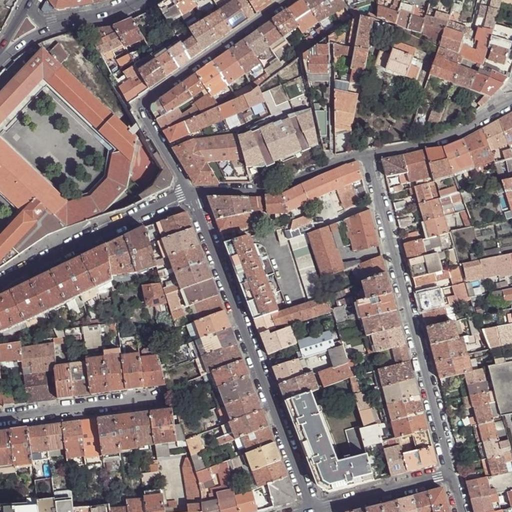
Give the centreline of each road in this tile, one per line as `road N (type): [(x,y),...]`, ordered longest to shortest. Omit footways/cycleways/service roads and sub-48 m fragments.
road 1 (residential): [(191,193),(312,508)]
road 2 (residential): [(452,476),(367,154)]
road 3 (residential): [(191,193),(141,106),(291,0)]
road 4 (residential): [(0,282),(191,193)]
road 5 (residential): [(367,154),(282,189),(191,193)]
road 6 (residential): [(0,419),(163,397)]
road 7 (residential): [(511,103),(425,145),(367,154)]
road 8 (residential): [(452,476),(312,508)]
road 9 (tertiary): [(28,27),(109,15),(144,0)]
